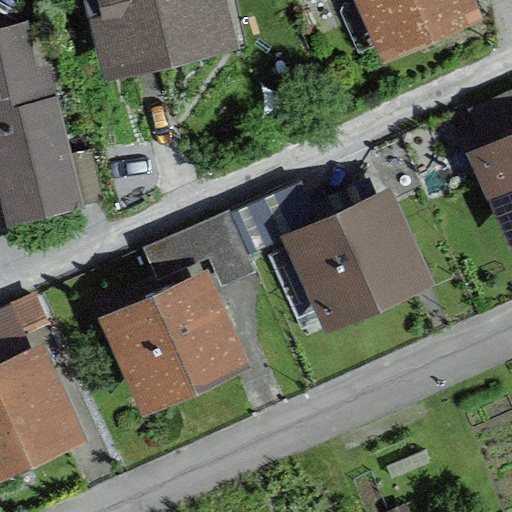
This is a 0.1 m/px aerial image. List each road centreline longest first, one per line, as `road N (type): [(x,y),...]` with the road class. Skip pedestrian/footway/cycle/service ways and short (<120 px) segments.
road 1 (residential): [(511,59),(0,287)]
road 2 (residential): [(511,332),(116,511)]
